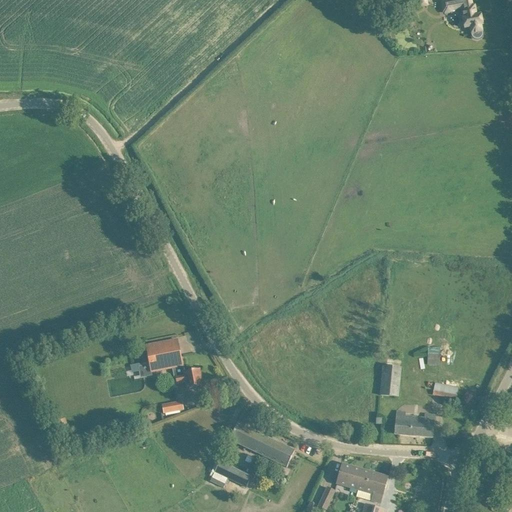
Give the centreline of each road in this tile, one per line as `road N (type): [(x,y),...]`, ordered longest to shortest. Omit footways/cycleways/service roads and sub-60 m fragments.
road 1 (unclassified): [(461,466),(340,448),(276,420),(220,351),(101,132),(69,108),(0,108)]
road 2 (track): [(115,150),(281,0)]
